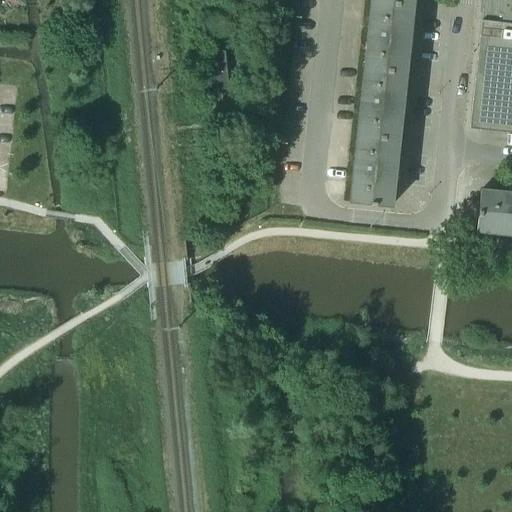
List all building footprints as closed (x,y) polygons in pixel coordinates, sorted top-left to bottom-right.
[(481,21),(469,129),(511,133),(511,0),(483,0),(481,20),(481,21)] [(370,1),(363,69),(404,73),(411,5),(370,1)] [(224,52),(204,54),(208,92),(228,90),(224,52)] [(360,95),(356,136),(397,140),(404,73),(363,69),(360,95)] [(397,140),(356,136),(350,203),(390,208),(397,140)] [(476,232),(511,235),(511,190),(509,191),(509,194),(481,191),(476,232)] [(464,218),(476,219),(478,203),(466,202),(464,218)]
